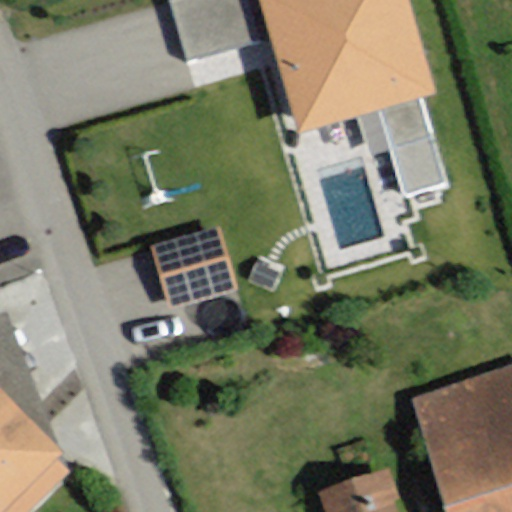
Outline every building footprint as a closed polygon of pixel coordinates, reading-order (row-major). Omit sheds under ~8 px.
[(171,0),(186,60),(257,42),(246,0),(171,0)] [(408,0),(259,0),(300,132),(376,108),(403,194),(444,182),(420,104),(438,99),(408,0)] [(204,236),(142,255),(161,321),(223,302),(204,236)] [(0,511),(27,511),(60,481),(32,454),(40,446),(0,334),(0,511)] [(511,511),(511,379),(511,378),(401,408),(430,511),(511,511)] [(384,511),(374,478),(305,500),(309,511),(384,511)]
